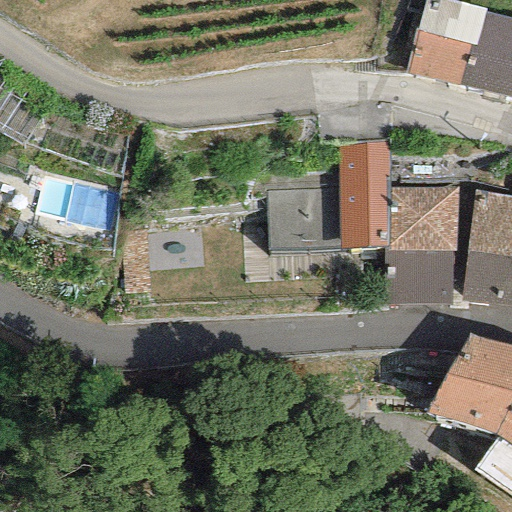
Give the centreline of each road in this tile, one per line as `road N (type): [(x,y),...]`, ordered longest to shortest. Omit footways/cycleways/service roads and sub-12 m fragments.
road 1 (residential): [(511,128),(379,90),(126,103),(64,83),(0,44)]
road 2 (tertiary): [(511,336),(398,325),(113,347),(84,342),(0,302)]
